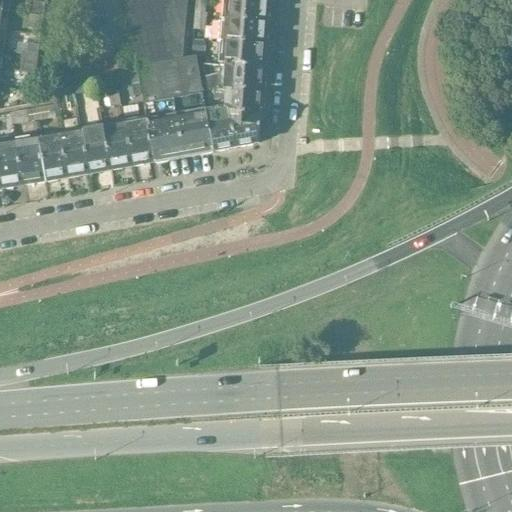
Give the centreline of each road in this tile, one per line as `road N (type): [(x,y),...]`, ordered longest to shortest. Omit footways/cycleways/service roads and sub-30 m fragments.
road 1 (primary): [(511,195),(261,314),(0,385)]
road 2 (motorway): [(511,385),(0,412)]
road 3 (motorway): [(0,447),(511,425)]
road 4 (residential): [(0,234),(276,182),(284,173),(297,0)]
road 5 (primary): [(511,259),(486,325),(476,382),(479,450),(498,511)]
